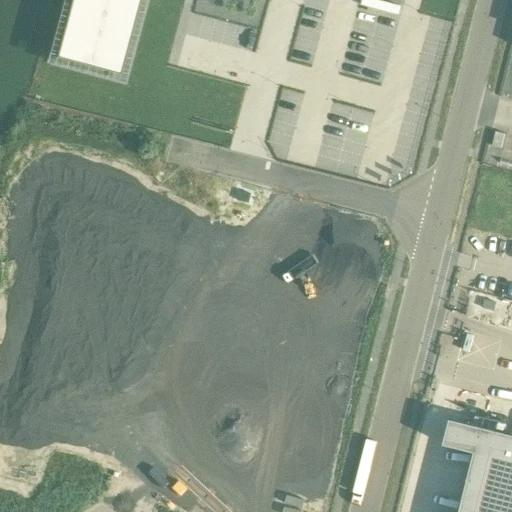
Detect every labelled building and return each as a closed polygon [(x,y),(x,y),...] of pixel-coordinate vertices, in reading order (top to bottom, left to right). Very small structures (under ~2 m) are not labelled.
[(71,0),(56,58),(119,75),(139,0),(71,0)] [(505,134),(496,132),(492,146),(501,149),(505,134)] [(24,176),(0,265),(0,449),(114,479),(141,378),(29,350),(46,284),(159,313),(185,217),(24,176)] [(252,194),(240,191),(238,200),(249,203),(252,194)] [(496,303),(484,300),(482,308),(494,311),(496,303)] [(164,384),(137,484),(247,511),(255,511),(282,414),(164,384)] [(511,511),(511,436),(451,421),(444,445),(476,453),(460,511),(511,511)]
